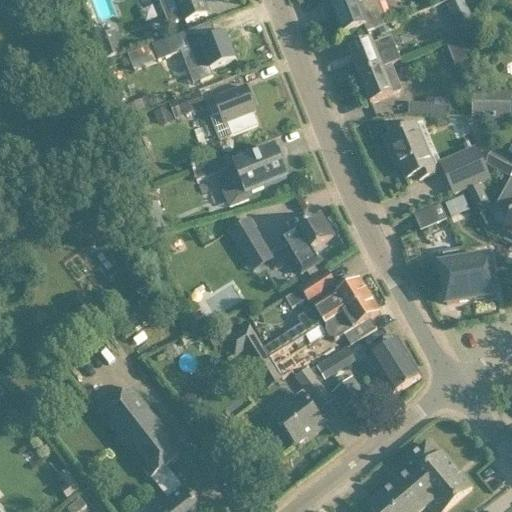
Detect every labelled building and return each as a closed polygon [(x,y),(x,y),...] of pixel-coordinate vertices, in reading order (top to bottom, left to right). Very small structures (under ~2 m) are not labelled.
[(158,0),(169,28),(185,22),(186,25),(207,17),(200,0),(158,0)] [(367,35),(375,31),(378,30),(386,27),(387,27),(377,0),(346,0),(331,6),(343,36),(364,27),(367,35)] [(109,26),(115,38),(127,33),(120,20),(109,26)] [(386,27),(378,30),(380,36),(388,33),(386,27)] [(148,64),(157,60),(158,63),(185,52),(178,36),(152,47),(152,48),(143,51),(148,64)] [(198,76),(217,69),(235,61),(226,36),(188,51),(198,76)] [(457,71),(472,65),(471,62),(474,43),(472,38),(447,48),(457,71)] [(349,52),(359,79),(382,70),(392,66),(400,63),(394,48),(376,55),(371,43),(349,52)] [(382,70),(359,79),(370,106),(393,97),(402,93),(392,66),(382,70)] [(246,89),(228,96),(214,101),(224,126),(228,125),(231,134),(256,124),(253,115),(256,114),(246,89)] [(511,121),(511,93),(473,91),(472,120),(511,121)] [(169,105),(175,121),(205,109),(199,93),(169,105)] [(427,99),(426,107),(409,106),(409,116),(448,117),(448,100),(427,99)] [(159,130),(174,124),(168,108),(153,114),(154,117),(149,120),(152,128),(158,125),(159,130)] [(145,114),(127,121),(132,135),(150,128),(145,114)] [(419,183),(436,175),(415,126),(384,140),(391,155),(394,153),(406,181),(417,176),(419,183)] [(279,149),(226,170),(231,183),(238,200),(287,180),(280,163),(284,162),(279,149)] [(443,171),(453,196),(490,180),(477,149),(458,158),(460,163),(443,171)] [(511,163),(493,152),(485,166),(510,180),(511,175),(511,163)] [(192,171),(196,182),(223,171),(219,160),(192,171)] [(503,233),(511,237),(511,182),(497,210),(511,218),(503,233)] [(140,211),(145,225),(164,218),(159,204),(140,211)] [(441,206),(415,217),(421,232),(447,221),(441,206)] [(322,265),(314,252),(333,239),(320,218),(281,242),(302,277),(322,265)] [(230,235),(252,273),(274,260),(250,222),(230,235)] [(442,268),(438,269),(445,308),(472,303),(465,264),(462,251),(439,255),(442,268)] [(492,258),(465,264),(472,303),(499,297),(492,258)] [(292,311),(306,302),(309,307),(337,288),(327,273),(299,292),(285,301),(292,311)] [(271,361),(325,326),(369,298),(359,282),(297,321),(301,327),(264,350),(271,361)] [(336,343),(338,341),(344,338),(351,348),(377,332),(370,321),(380,315),(369,298),(325,326),(327,328),(326,333),(330,340),(334,340),(336,343)] [(251,327),(224,343),(234,359),(244,353),(268,391),(284,381),(271,361),(264,350),(259,342),(251,327)] [(72,356),(86,372),(103,357),(89,341),(72,356)] [(394,397),(421,380),(397,342),(367,361),(374,373),(377,371),(394,397)] [(310,374),(318,384),(354,362),(347,351),(310,374)] [(307,370),(295,380),(320,413),(333,404),(318,384),(310,374),(307,370)] [(333,395),(345,411),(364,396),(352,380),(333,395)] [(183,457),(132,390),(100,414),(152,481),(183,457)] [(325,426),(313,410),(303,397),(274,420),(296,448),(325,426)] [(37,453),(48,445),(38,431),(27,439),(37,453)] [(368,508),(371,511),(424,511),(428,508),(431,511),(447,511),(472,491),(442,456),(438,460),(426,446),(405,464),(411,472),(368,508)] [(201,511),(185,491),(157,511),(201,511)] [(81,502),(68,511),(83,511),(87,509),(81,502)]
